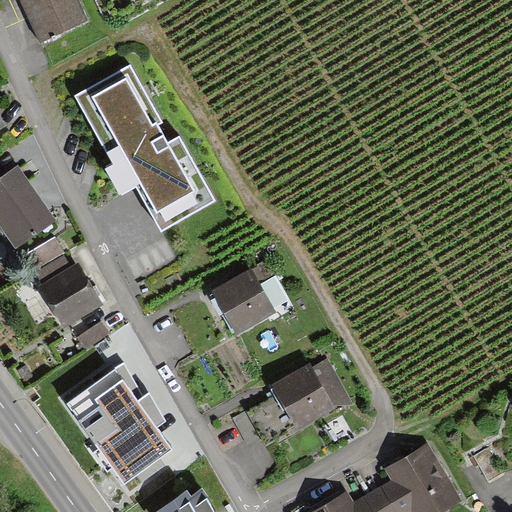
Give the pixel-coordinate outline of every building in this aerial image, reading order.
[(83,0),(21,0),(42,41),(91,17),(83,0)] [(129,66),(77,94),(127,188),(138,182),(162,228),(214,200),(179,134),(168,139),(129,66)] [(16,164),(0,174),(0,217),(18,243),(53,219),(16,164)] [(29,247),(41,272),(70,258),(58,233),(29,247)] [(79,261),(44,282),(65,318),(101,297),(79,261)] [(253,268),(216,287),(236,324),(272,305),(253,268)] [(104,317),(79,332),(87,345),(112,331),(104,317)] [(310,364),(275,383),(280,393),(253,408),(269,437),(332,402),(310,364)] [(120,370),(71,405),(126,481),(174,447),(161,428),(168,423),(149,396),(141,401),(120,370)] [(396,476),(369,491),(380,511),(403,511),(413,507),(415,511),(428,511),(458,495),(427,442),(389,464),(396,476)] [(491,481),(511,470),(496,443),(476,454),(491,481)] [(218,511),(197,479),(153,508),(155,511),(218,511)] [(347,491),(310,511),(380,511),(369,491),(353,501),(347,491)]
